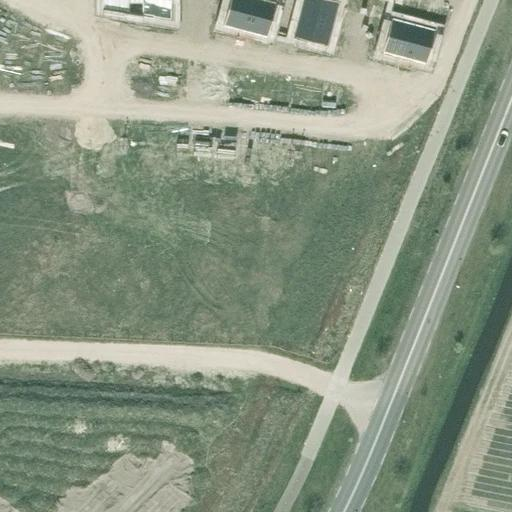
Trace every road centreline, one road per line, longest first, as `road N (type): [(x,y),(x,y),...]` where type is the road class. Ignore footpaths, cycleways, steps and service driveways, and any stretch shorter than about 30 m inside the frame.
road 1 (residential): [(109,33),(393,82),(402,105),(387,129),(101,109)]
road 2 (residential): [(387,412),(254,359),(0,345)]
road 3 (tertiary): [(387,412),(511,99)]
